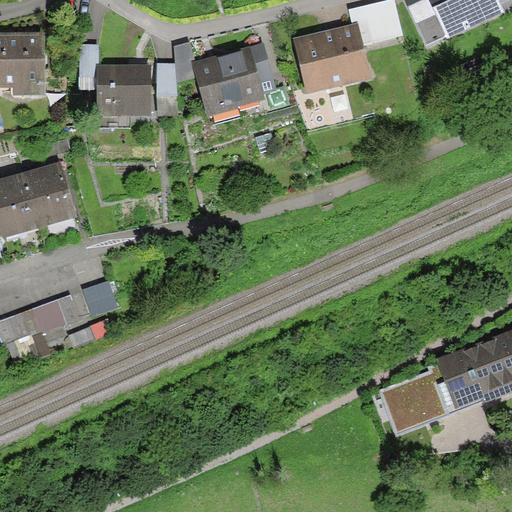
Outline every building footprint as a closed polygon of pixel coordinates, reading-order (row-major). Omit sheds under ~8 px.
[(432,0),(450,36),(503,11),(497,0),(432,0)] [(365,4),(350,8),(354,23),(360,44),(375,40),(365,4)] [(354,23),(295,38),(307,85),(366,70),(360,44),(354,23)] [(0,78),(15,78),(15,88),(41,88),(40,29),(0,29),(0,78)] [(97,42),(78,43),(78,78),(97,78),(97,107),(148,106),(148,93),(177,93),(176,64),(97,64),(97,42)] [(269,70),(261,43),(193,63),(207,108),(263,90),(258,74),(269,70)] [(26,173),(43,227),(78,216),(61,162),(26,173)] [(43,227),(26,173),(0,179),(0,220),(3,230),(5,238),(43,227)] [(95,316),(121,309),(114,283),(88,290),(95,316)] [(68,294),(0,317),(0,345),(0,346),(77,319),(68,294)] [(106,317),(64,334),(71,351),(113,335),(106,317)] [(511,326),(428,357),(447,408),(484,394),(481,387),(511,375),(511,326)]
